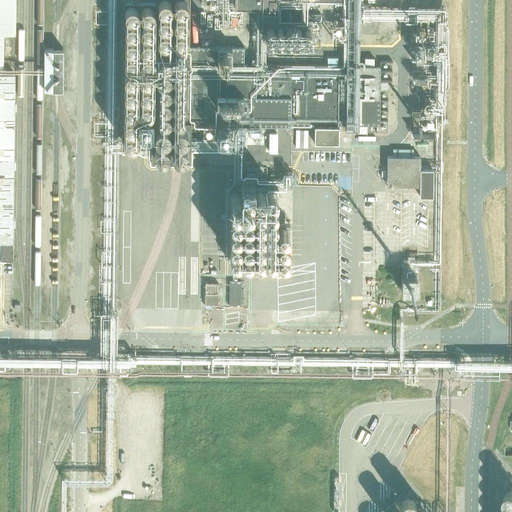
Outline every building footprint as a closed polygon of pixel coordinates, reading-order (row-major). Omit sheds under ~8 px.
[(0,0),(0,259),(12,260),(14,73),(3,73),(3,34),(15,34),(15,0),(0,0)] [(162,9),(164,9),(165,9),(166,9),(168,9),(168,8),(170,7),(170,6),(171,5),(171,4),(171,3),(171,2),(171,0),(170,0),(158,0),(158,1),(158,2),(158,3),(158,5),(158,6),(159,7),(160,8),(161,9),(162,9)] [(178,9),(179,9),(181,9),(182,9),(183,8),(184,8),(185,7),(186,6),(186,5),(186,4),(186,2),(186,1),(186,0),(173,0),(173,2),(173,3),(173,4),(174,5),(175,7),(176,8),(177,8),(178,9)] [(129,16),(131,16),(132,16),(133,15),(134,15),(135,14),(136,13),(137,13),(137,11),(138,10),(138,9),(138,8),(137,7),(137,6),(136,4),(135,4),(134,3),(132,3),(131,2),(130,3),(128,3),(127,4),(126,5),(125,6),(125,7),(125,8),(124,10),(125,11),(125,12),(126,13),(127,14),(128,15),(129,16)] [(144,16),(146,16),(147,16),(148,16),(149,15),(150,15),(151,14),(152,13),(152,12),(153,11),(153,9),(153,8),(152,7),(152,6),(151,5),(150,4),(149,3),(147,3),(146,3),(145,3),(143,3),(142,4),(141,5),(140,6),(140,7),(139,9),(139,10),(140,11),(140,13),(141,14),(142,15),(143,15),(144,16)] [(162,24),(164,25),(165,25),(166,24),(167,24),(168,23),(169,22),(170,21),(170,20),(171,19),(171,18),(171,17),(170,16),(170,14),(169,13),(168,12),(167,12),(165,11),(164,11),(162,11),(161,12),(160,13),(159,14),(158,15),(158,16),(157,17),(157,19),(158,20),(158,21),(159,22),(160,23),(161,24),(162,24)] [(178,25),(180,25),(181,25),(182,25),(183,24),(184,24),(185,23),(186,22),(186,21),(187,19),(187,18),(187,17),(186,16),(186,15),(185,14),(184,13),(182,12),(181,12),(180,12),(178,12),(177,12),(176,13),(175,14),(174,15),(174,16),(173,18),(173,19),(174,20),(174,21),(175,23),(176,24),(177,24),(178,25)] [(129,32),(131,32),(132,32),(133,32),(134,31),(135,31),(136,30),(137,29),(137,28),(138,27),(138,25),(138,24),(137,23),(137,22),(136,21),(135,20),(134,19),(132,19),(131,19),(130,19),(128,19),(127,20),(126,21),(125,22),(125,23),(124,25),(124,26),(125,27),(125,28),(126,30),(127,31),(128,31),(129,32)] [(144,32),(146,33),(147,33),(148,32),(149,32),(150,31),(151,30),(152,29),(152,28),(153,27),(153,26),(153,25),(152,24),(152,23),(151,21),(150,21),(149,20),(147,19),(146,19),(145,20),(143,20),(142,21),(141,22),(140,23),(140,24),(139,25),(139,27),(140,28),(140,29),(141,30),(142,31),(143,32),(144,32)] [(162,40),(164,40),(165,40),(166,40),(167,39),(168,39),(169,38),(170,37),(170,36),(171,35),(171,33),(171,32),(170,31),(170,30),(169,29),(168,28),(167,27),(165,27),(164,27),(163,27),(161,27),(160,28),(159,29),(158,30),(158,31),(157,33),(157,34),(158,35),(158,37),(159,38),(160,39),(161,39),(162,40)] [(178,40),(180,41),(181,41),(182,40),(183,40),(184,39),(185,38),(186,37),(186,36),(187,35),(187,34),(187,33),(186,32),(186,30),(185,29),(184,28),(183,28),(181,27),(180,27),(179,27),(177,28),(176,29),(175,30),(174,31),(174,32),(174,33),(173,35),(174,36),(174,37),(175,38),(176,39),(177,40),(178,40)] [(129,48),(130,48),(132,48),(133,48),(134,48),(135,47),(136,46),(137,45),(137,44),(137,43),(138,42),(137,41),(137,39),(137,38),(136,37),(135,36),(133,36),(132,35),(131,35),(129,35),(128,36),(127,37),(126,37),(125,39),(124,40),(124,41),(124,42),(124,44),(125,45),(126,46),(127,47),(128,48),(129,48)] [(144,48),(146,48),(147,48),(148,48),(149,48),(150,47),(151,46),(152,45),(152,44),(153,43),(153,42),(153,41),(152,39),(152,38),(151,37),(150,36),(149,36),(147,35),(146,35),(145,35),(143,36),(142,37),(141,37),(140,39),(140,40),(140,41),(140,42),(140,44),(140,45),(141,46),(142,47),(143,48),(144,48)] [(129,64),(130,65),(132,65),(133,64),(134,64),(135,63),(136,62),(136,61),(137,60),(137,59),(137,58),(137,57),(137,56),(136,55),(136,53),(135,53),(133,52),(132,51),(130,51),(129,52),(128,52),(127,53),(126,54),(125,55),(124,56),(124,57),(124,59),(124,60),(125,61),(126,62),(127,63),(128,64),(129,64)] [(163,62),(164,62),(166,62),(168,61),(169,60),(170,59),(170,58),(170,57),(170,56),(170,55),(170,54),(170,53),(169,52),(168,52),(167,51),(166,51),(165,51),(163,51),(162,51),(161,52),(160,53),(160,54),(159,54),(159,56),(159,57),(159,58),(160,59),(160,60),(161,61),(162,61),(163,62)] [(177,62),(178,62),(179,62),(180,62),(181,62),(182,61),(183,60),(184,58),(184,57),(184,56),(184,55),(183,54),(183,53),(182,52),(181,51),(180,51),(178,51),(177,51),(176,51),(175,52),(174,53),(174,54),(173,55),(173,56),(173,57),(173,58),(174,59),(174,60),(175,61),(176,62),(177,62)] [(144,65),(146,65),(147,65),(148,65),(149,65),(150,64),(151,63),(152,62),(152,61),(153,60),(153,59),(153,57),(152,56),(152,55),(151,54),(150,53),(149,52),(147,52),(146,52),(145,52),(143,53),(142,53),(141,54),(140,55),(140,56),(139,58),(139,59),(140,61),(140,62),(141,63),(142,64),(143,65),(144,65)] [(163,76),(164,76),(165,76),(166,76),(167,76),(168,75),(169,74),(170,73),(170,72),(170,71),(170,70),(170,69),(169,68),(168,67),(168,66),(166,66),(165,65),(164,65),(163,65),(162,66),(161,66),(160,67),(159,68),(159,69),(159,70),(159,71),(159,72),(159,73),(160,74),(161,75),(162,76),(163,76)] [(176,76),(178,77),(179,77),(180,76),(181,76),(182,75),(183,74),(183,73),(184,72),(184,71),(184,70),(183,69),(183,68),(182,67),(181,66),(180,66),(179,65),(178,65),(177,65),(176,66),(175,66),(174,67),(173,68),(173,69),(172,70),(172,71),(173,73),(173,74),(174,75),(175,75),(176,76)] [(129,81),(130,81),(132,81),(133,81),(134,80),(135,79),(136,78),(137,78),(137,76),(137,75),(138,74),(137,73),(137,72),(137,71),(136,70),(135,69),(133,68),(132,68),(131,68),(129,68),(128,68),(127,69),(126,70),(125,71),(125,72),(124,74),(124,75),(125,76),(125,77),(126,78),(127,79),(128,80),(129,81)] [(144,81),(146,81),(147,81),(148,81),(149,80),(150,80),(151,79),(152,78),(152,77),(153,75),(153,74),(153,73),(152,72),(152,71),(151,70),(150,69),(149,68),(147,68),(146,68),(144,68),(143,68),(142,69),(141,70),(140,71),(140,72),(139,74),(139,75),(140,76),(140,77),(141,79),(142,80),(143,80),(144,81)] [(163,90),(164,90),(166,90),(167,89),(168,89),(169,88),(170,87),(170,86),(170,85),(170,84),(170,83),(170,82),(169,81),(168,80),(167,79),(166,79),(164,79),(163,79),(162,79),(161,80),(160,81),(160,82),(159,83),(159,84),(159,85),(159,86),(160,87),(160,88),(161,89),(162,90),(163,90)] [(177,90),(178,90),(179,90),(180,90),(181,90),(182,89),(183,88),(184,86),(184,85),(184,84),(184,83),(183,82),(183,81),(182,80),(181,79),(180,79),(178,79),(177,79),(176,79),(175,80),(174,81),(174,82),(173,83),(173,84),(173,85),(173,86),(174,87),(174,88),(175,89),(176,90),(177,90)] [(144,96),(145,96),(147,96),(148,96),(149,96),(150,95),(151,94),(151,93),(152,92),(152,91),(152,90),(152,89),(152,87),(151,86),(150,85),(149,84),(148,84),(147,83),(145,83),(144,83),(143,84),(142,84),(141,85),(140,87),(139,88),(139,89),(139,90),(139,92),(140,93),(141,94),(141,95),(143,96),(144,96)] [(129,97),(130,97),(131,97),(132,97),(134,96),(136,95),(136,94),(137,93),(137,92),(137,90),(137,89),(137,88),(136,87),(135,86),(134,85),(133,84),(132,84),(130,84),(129,84),(128,84),(126,85),(125,86),(125,87),(124,88),(124,90),(124,91),(124,92),(124,94),(125,95),(126,96),(127,96),(129,97)] [(176,105),(178,105),(179,105),(180,105),(182,104),(183,103),(184,102),(185,101),(185,100),(185,98),(185,97),(185,96),(184,95),(183,94),(182,93),(181,92),(180,92),(178,92),(177,92),(175,92),(174,93),(173,94),(172,95),(172,96),(172,98),(172,99),(172,100),(172,102),(173,103),(174,104),(175,104),(176,105)] [(163,104),(164,104),(165,104),(166,104),(167,103),(168,103),(169,102),(169,101),(170,100),(170,99),(170,98),(170,97),(170,96),(169,95),(168,94),(167,94),(166,93),(165,93),(164,93),(163,93),(162,93),(161,94),(160,95),(159,96),(159,98),(159,99),(159,100),(159,101),(160,102),(161,103),(162,103),(163,104)] [(144,111),(145,112),(147,112),(148,111),(149,111),(150,110),(151,109),(151,108),(152,107),(152,106),(152,105),(152,104),(152,103),(151,102),(150,100),(149,99),(148,99),(147,98),(145,98),(144,98),(143,99),(142,100),(141,101),(140,102),(139,103),(139,104),(139,106),(139,107),(140,108),(141,109),(141,110),(143,111),(144,111)] [(128,112),(130,112),(131,112),(132,112),(134,112),(134,111),(135,110),(136,109),(137,108),(137,107),(137,106),(137,104),(137,103),(136,102),(135,101),(134,100),(133,99),(132,99),(130,99),(129,99),(127,100),(126,100),(125,101),(124,102),(124,103),(124,105),(124,106),(124,108),(124,109),(125,110),(126,111),(127,112),(128,112)] [(176,120),(178,120),(179,120),(180,120),(182,120),(182,119),(184,118),(184,117),(185,116),(185,115),(185,114),(185,112),(185,111),(184,110),(183,109),(182,108),(181,107),(180,107),(178,107),(177,107),(176,108),(174,108),(173,109),(172,110),(172,111),(172,113),(172,114),(172,116),(172,117),(173,118),(174,119),(175,120),(176,120)] [(162,119),(164,119),(165,119),(166,119),(167,119),(167,118),(168,117),(169,117),(169,116),(170,115),(170,114),(170,113),(169,112),(169,111),(168,110),(167,109),(166,108),(165,108),(164,108),(163,108),(162,109),(161,109),(160,110),(159,111),(159,112),(158,113),(158,114),(159,115),(159,116),(160,117),(161,118),(161,119),(162,119)] [(124,119),(123,121),(123,122),(124,123),(124,124),(125,125),(126,126),(126,127),(128,127),(129,128),(130,128),(131,128),(132,128),(133,127),(134,126),(135,125),(136,124),(136,123),(137,121),(137,120),(136,119),(135,117),(134,116),(133,116),(132,115),(131,115),(130,115),(128,115),(127,115),(126,116),(125,117),(124,118),(124,119)] [(344,143),(345,119),(319,118),(318,142),(344,143)] [(161,136),(163,136),(164,136),(165,136),(166,135),(167,135),(168,134),(169,133),(169,132),(170,131),(170,129),(170,128),(169,127),(169,126),(168,125),(167,124),(166,123),(164,123),(163,123),(162,123),(160,123),(159,124),(158,125),(157,126),(157,127),(156,129),(156,130),(157,131),(157,132),(158,134),(159,135),(160,135),(161,136)] [(179,136),(180,136),(181,136),(183,136),(184,135),(185,134),(186,134),(186,133),(187,131),(187,130),(187,129),(187,128),(187,127),(186,126),(185,125),(184,124),(183,123),(182,123),(180,123),(179,123),(178,123),(176,124),(175,125),(175,126),(174,127),(174,129),(174,130),(174,131),(175,132),(175,134),(176,135),(178,135),(179,136)] [(124,135),(124,136),(124,137),(124,139),(124,140),(125,141),(126,142),(127,142),(128,143),(129,143),(130,143),(131,143),(132,143),(133,142),(135,142),(136,141),(136,139),(137,138),(137,137),(137,135),(136,134),(136,133),(135,132),(134,131),(133,130),(131,130),(130,130),(128,130),(127,131),(126,131),(125,132),(124,134),(124,135)] [(161,154),(163,154),(164,154),(165,154),(166,153),(167,153),(168,152),(169,151),(169,150),(170,149),(170,147),(170,146),(169,145),(169,144),(168,143),(167,142),(166,141),(164,141),(163,141),(162,141),(160,141),(159,142),(158,143),(157,144),(157,145),(156,147),(156,148),(157,149),(157,150),(158,152),(159,153),(160,153),(161,154)] [(179,154),(180,154),(181,154),(182,154),(184,153),(185,152),(186,151),(187,149),(187,148),(187,147),(187,146),(187,145),(186,144),(185,143),(184,142),(183,141),(182,141),(180,141),(179,141),(178,141),(176,142),(175,143),(175,144),(174,145),(174,147),(174,148),(174,149),(175,150),(175,152),(176,152),(178,153),(179,154)] [(427,149),(392,148),(392,183),(423,184),(423,192),(441,192),(441,160),(427,160),(427,149)] [(233,247),(233,258),(292,258),(292,247),(294,247),(294,231),(302,231),(302,166),(282,167),(282,190),(256,190),(257,231),(241,232),(241,247),(233,247)] [(298,356),(265,355),(265,361),(277,361),(277,363),(339,363),(339,355),(308,355),(308,350),(298,350),(298,356)] [(405,511),(412,511),(414,511),(415,511),(416,510),(416,508),(417,507),(417,505),(417,504),(416,502),(416,501),(415,500),(413,499),(412,498),(410,497),(409,497),(407,498),(406,498),(404,499),(403,500),(402,501),(402,503),(401,504),(401,505),(402,507),(402,508),(403,510),(404,511),(405,511)]
